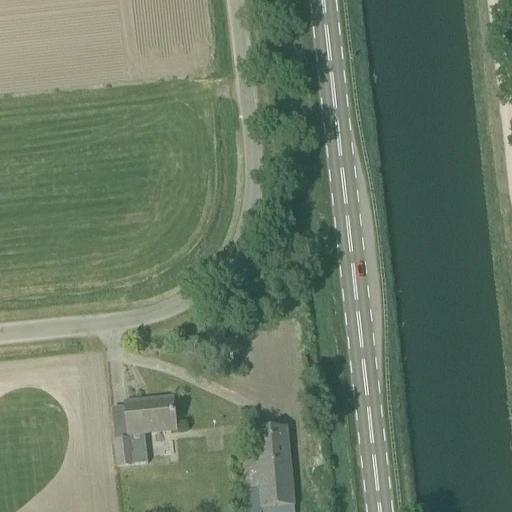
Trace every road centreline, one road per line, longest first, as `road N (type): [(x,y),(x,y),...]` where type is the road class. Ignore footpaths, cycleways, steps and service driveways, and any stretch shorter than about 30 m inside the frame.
road 1 (unclassified): [(0,341),(109,330),(189,306),(234,270),(256,199),(234,0)]
road 2 (primary): [(380,511),(323,0)]
road 3 (track): [(511,165),(493,0)]
